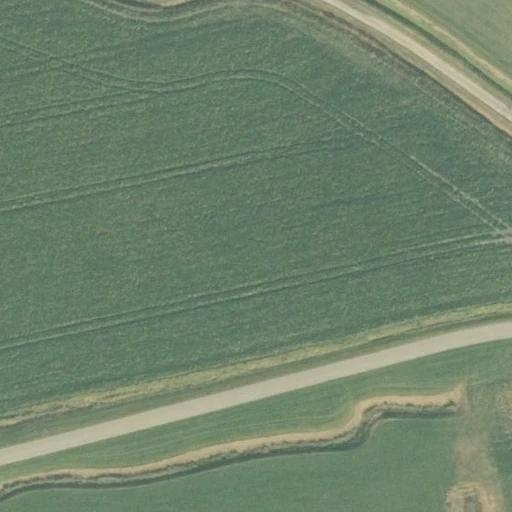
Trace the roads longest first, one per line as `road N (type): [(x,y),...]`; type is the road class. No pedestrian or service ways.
road 1 (unclassified): [(0,455),(511,331)]
road 2 (unclassified): [(511,114),(332,0)]
